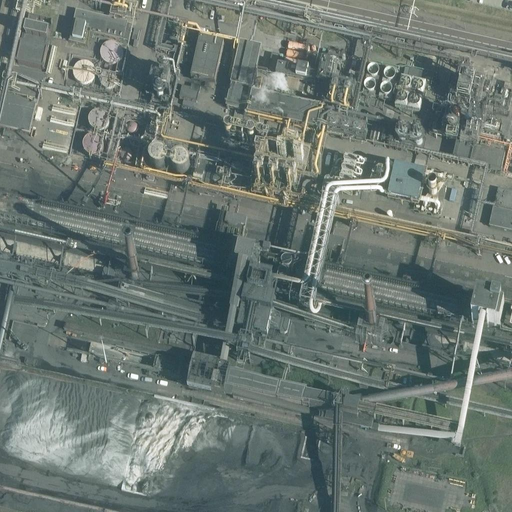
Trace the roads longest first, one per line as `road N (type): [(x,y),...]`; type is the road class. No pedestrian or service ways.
road 1 (unknown): [(0,470),(156,503),(192,507),(318,492),(375,511)]
road 2 (unclassified): [(511,46),(299,0)]
